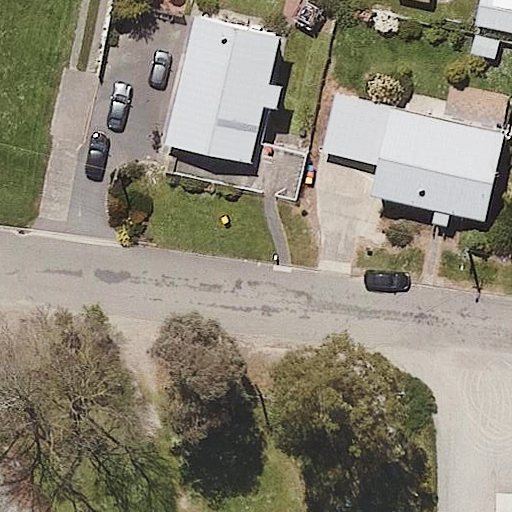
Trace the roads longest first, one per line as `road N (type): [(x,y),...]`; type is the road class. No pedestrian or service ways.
road 1 (residential): [(511,349),(0,271)]
road 2 (track): [(449,340),(447,511)]
